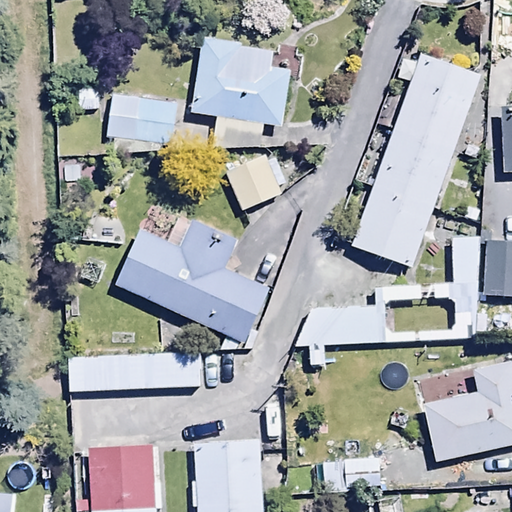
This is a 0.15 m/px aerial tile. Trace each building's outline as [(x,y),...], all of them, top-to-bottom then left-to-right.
[(276,58),(201,46),(189,121),(216,125),(211,154),(261,152),(264,132),(280,135),(289,77),(273,75),(276,58)] [(482,82),(421,60),(351,253),(413,275),(482,82)] [(178,108),(113,100),(107,145),(173,153),(178,108)] [(511,112),(501,113),(503,179),(511,178),(511,112)] [(261,159),(222,178),(243,220),(282,201),(261,159)] [(140,237),(115,291),(243,351),(270,294),(225,274),(237,249),(189,226),(176,253),(140,237)] [(448,245),(450,289),(373,292),(374,310),(309,313),(293,354),(474,344),(480,244),(448,245)] [(511,248),(485,246),(481,301),(511,302),(511,248)] [(68,360),(68,397),(204,394),(203,357),(68,360)] [(420,411),(434,469),(511,450),(511,374),(510,368),(470,377),(475,398),(420,411)] [(261,511),(259,445),(193,448),(196,511),(261,511)] [(157,511),(154,450),(89,453),(91,511),(157,511)] [(381,465),(321,467),(322,498),(382,497),(381,465)] [(0,511),(15,511),(17,499),(0,496),(0,511)]
